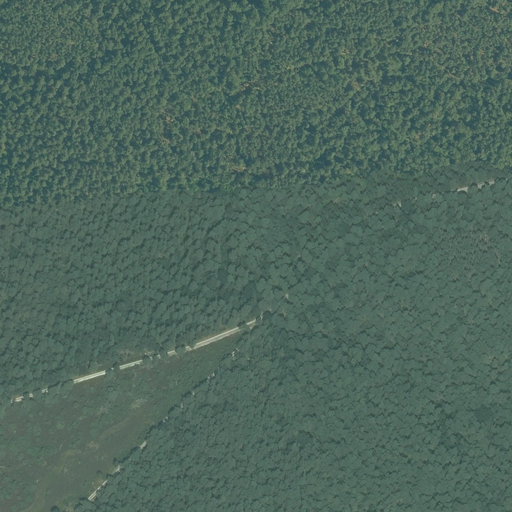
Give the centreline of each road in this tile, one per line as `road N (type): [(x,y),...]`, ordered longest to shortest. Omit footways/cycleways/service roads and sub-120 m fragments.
road 1 (track): [(511,179),(377,214),(269,315)]
road 2 (track): [(0,406),(265,320)]
road 3 (track): [(265,320),(77,511)]
road 4 (unknown): [(266,323),(253,364),(201,400),(174,446),(95,511)]
